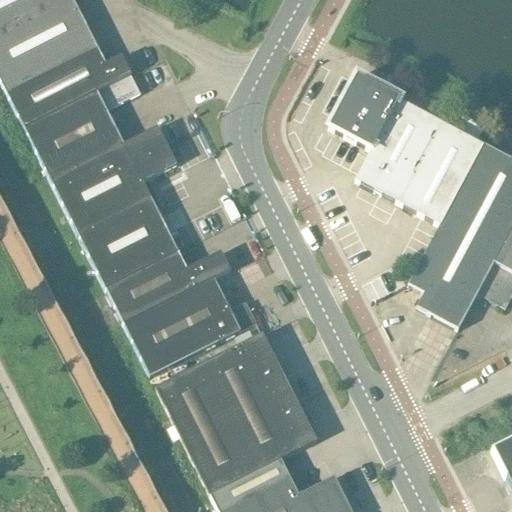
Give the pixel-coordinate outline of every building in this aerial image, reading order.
[(0,0),(0,89),(4,97),(95,51),(69,0),(0,0)] [(22,132),(129,78),(120,59),(104,68),(95,51),(4,97),(22,132)] [(122,149),(122,148),(104,114),(138,97),(129,78),(22,132),(35,159),(30,161),(36,174),(41,171),(50,187),(122,149)] [(369,154),(397,102),(355,80),(327,132),(369,154)] [(439,231),(483,148),(397,102),(369,154),(353,185),(437,230),(406,289),(438,230),(439,231)] [(174,169),(164,149),(156,131),(122,148),(122,149),(50,187),(103,293),(176,256),(141,186),(174,169)] [(475,298),(511,228),(511,164),(483,148),(439,231),(438,230),(406,289),(422,297),(414,311),(456,334),(475,298)] [(511,228),(475,298),(476,297),(504,312),(511,297),(511,228)] [(212,286),(213,285),(213,284),(229,276),(219,256),(185,273),(176,256),(103,293),(122,330),(212,284),(212,286)] [(228,314),(213,285),(212,286),(212,284),(122,330),(148,382),(255,327),(244,306),(228,314)] [(279,464),(300,454),(315,446),(260,338),(153,392),(171,428),(178,441),(208,500),(279,464)] [(511,444),(511,445),(510,444),(489,454),(503,483),(505,482),(511,496),(511,499),(511,444)] [(213,511),(347,511),(332,481),(297,499),(279,464),(208,500),(213,511)]
